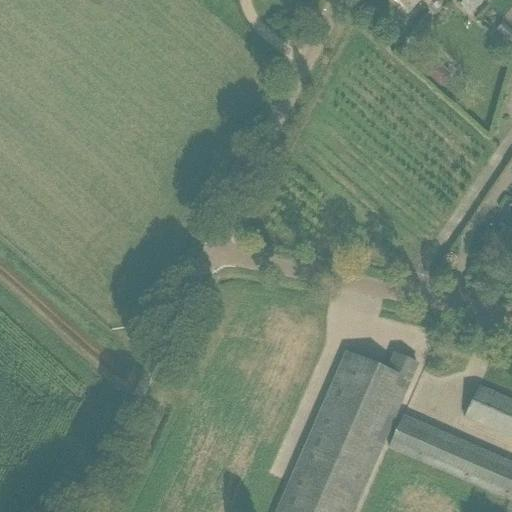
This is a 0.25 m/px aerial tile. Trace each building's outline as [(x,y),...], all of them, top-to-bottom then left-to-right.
[(391,0),(407,15),(420,0),(391,0)] [(452,0),(469,15),(483,0),(452,0)] [(277,511),(352,511),(416,365),(394,355),(387,372),(346,354),(277,511)] [(464,420),(511,440),(511,403),(478,388),(464,420)] [(388,450),(511,503),(511,465),(402,418),(388,450)]
